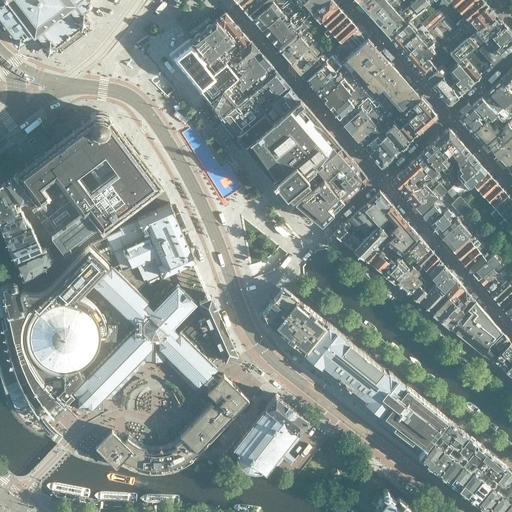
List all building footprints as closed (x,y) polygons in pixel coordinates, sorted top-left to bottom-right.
[(0,0),(0,19),(0,20),(2,22),(4,25),(6,27),(5,27),(6,28),(7,29),(8,30),(11,33),(10,33),(11,34),(12,36),(11,36),(13,39),(14,39),(16,42),(18,45),(24,41),(27,45),(38,47),(38,46),(42,43),(48,51),(56,45),(58,44),(57,44),(57,43),(79,26),(79,27),(80,27),(81,26),(89,20),(83,12),(87,9),(88,9),(89,0),(0,0)] [(253,0),(244,8),(252,17),(261,27),(288,4),(292,9),(302,0),(253,0)] [(302,21),(325,0),(302,0),(292,9),(288,4),(261,27),(276,44),(303,21),(302,21)] [(310,30),(321,20),(337,6),(332,0),(325,0),(302,21),(303,21),(308,27),(310,30)] [(420,0),(356,0),(390,37),(407,22),(414,16),(419,11),(426,6),(420,0)] [(427,30),(460,0),(447,0),(446,1),(426,19),(421,23),(422,25),(427,30)] [(439,44),(458,28),(449,18),(459,9),(465,16),(464,17),(463,16),(455,22),(459,27),(486,3),(483,0),(460,0),(427,30),(428,31),(433,38),(439,44)] [(486,36),(490,33),(503,21),(494,12),(486,3),(459,27),(458,28),(439,44),(433,38),(410,59),(421,71),(432,84),(441,76),(441,75),(446,70),(440,64),(442,62),(440,60),(446,55),(455,64),(457,62),(461,58),(464,56),(475,46),(486,36)] [(357,27),(337,6),(321,20),(328,27),(324,31),(330,37),(333,33),(340,41),(357,27)] [(426,19),(419,11),(414,16),(421,23),(426,19)] [(250,40),(225,12),(216,19),(233,39),(241,48),(250,40)] [(225,47),(233,39),(216,19),(189,39),(208,61),(216,54),(218,56),(226,49),(225,47)] [(281,50),(308,27),(303,21),(276,44),(281,50)] [(499,44),(511,31),(511,30),(503,21),(490,33),(492,36),(489,39),(494,44),(497,42),(499,44)] [(398,46),(415,31),(407,22),(390,37),(398,46)] [(428,31),(427,30),(422,25),(418,28),(421,31),(418,34),(415,31),(398,46),(404,53),(428,31)] [(291,61),(317,38),(310,30),(308,27),(281,50),(291,61)] [(347,45),(361,33),(357,27),(340,41),(337,44),(340,47),(345,43),(347,45)] [(410,59),(433,38),(428,31),(404,53),(410,59)] [(503,53),(511,44),(511,31),(499,44),(496,47),(503,53)] [(347,55),(367,38),(361,33),(347,45),(349,47),(344,52),(347,55)] [(503,53),(496,47),(494,44),(489,39),(486,36),(475,46),(492,63),(503,53)] [(300,72),(326,49),(317,38),(291,61),(300,72)] [(359,84),(386,60),(367,38),(347,55),(340,62),(343,66),(348,72),(358,83),(359,84)] [(189,39),(170,54),(208,100),(237,76),(233,71),(225,61),(215,70),(208,61),(189,39)] [(250,40),(241,48),(225,61),(233,71),(238,67),(258,50),(250,40)] [(492,63),(475,46),(464,56),(468,60),(480,74),(492,63)] [(305,78),(333,54),(328,48),(326,49),(300,72),(305,78)] [(275,69),(258,50),(238,67),(242,72),(238,74),(242,79),(245,77),(250,82),(249,83),(252,86),(261,79),(261,80),(275,69)] [(315,89),(343,66),(340,62),(333,54),(305,78),(315,89)] [(474,80),(457,62),(455,64),(446,55),(440,60),(442,62),(447,69),(455,79),(455,80),(463,90),(474,80)] [(480,74),(468,60),(465,62),(461,58),(457,62),(474,80),(480,74)] [(376,91),(398,72),(387,60),(386,60),(359,84),(366,93),(372,87),(376,91)] [(320,96),(348,72),(343,66),(315,89),(320,96)] [(269,104),(289,86),(275,69),(261,80),(261,79),(252,86),(252,89),(220,115),(237,135),(270,106),(269,104)] [(463,90),(455,80),(455,79),(447,69),(446,70),(441,75),(441,76),(432,84),(447,102),(450,102),(463,90)] [(331,108),(346,94),(358,83),(348,72),(320,96),(331,108)] [(392,121),(404,110),(420,97),(398,72),(376,91),(372,87),(366,93),(370,98),(367,101),(372,106),(375,109),(351,131),(358,140),(379,121),(382,118),(386,115),(392,121)] [(220,115),(252,89),(252,86),(249,83),(250,82),(245,77),(242,79),(238,74),(237,76),(208,100),(220,115)] [(511,82),(505,74),(499,79),(507,87),(511,82)] [(511,92),(507,87),(499,79),(493,85),(487,91),(511,117),(511,115),(511,92)] [(343,122),(359,108),(367,101),(370,98),(366,93),(359,84),(358,83),(346,94),(354,104),(339,117),(343,122)] [(244,144),(299,98),(289,86),(269,104),(270,106),(237,135),(244,144)] [(511,117),(487,91),(481,96),(497,114),(505,122),(511,117)] [(339,117),(354,104),(346,94),(331,108),(339,117)] [(435,116),(435,113),(420,96),(420,97),(404,110),(405,111),(402,113),(404,116),(418,131),(435,116)] [(497,114),(481,96),(471,105),(481,115),(484,119),(487,122),(497,114)] [(316,166),(340,145),(299,98),(244,144),(285,193),(292,198),(292,199),(294,200),(318,179),(311,170),(316,166)] [(478,119),(481,115),(471,105),(461,114),(461,117),(472,130),(481,122),(478,119)] [(351,131),(375,109),(372,106),(366,111),(368,113),(365,115),(359,108),(343,122),(351,131)] [(162,183),(159,180),(158,181),(153,174),(154,173),(152,171),(151,171),(146,165),(147,164),(145,161),(144,162),(139,155),(140,155),(139,154),(140,153),(135,147),(134,145),(133,143),(131,141),(125,134),(124,134),(123,134),(118,127),(119,127),(117,124),(116,125),(111,118),(112,118),(109,114),(109,115),(108,114),(107,113),(107,114),(106,113),(104,112),(103,112),(102,111),(101,111),(98,111),(97,111),(95,112),(94,112),(93,112),(89,115),(90,115),(89,116),(83,121),(83,120),(80,122),(81,122),(74,128),(73,127),(71,129),(71,130),(65,135),(64,134),(61,136),(62,137),(55,142),(55,141),(52,143),(53,144),(46,149),(45,148),(43,150),(44,151),(37,156),(36,155),(34,157),(34,158),(27,163),(27,162),(24,164),(25,165),(18,170),(17,169),(14,172),(15,172),(0,183),(0,220),(22,211),(20,206),(16,207),(13,200),(16,199),(19,202),(31,194),(39,204),(32,209),(55,239),(54,239),(56,242),(57,242),(61,247),(66,254),(83,236),(99,225),(102,229),(105,226),(104,226),(111,220),(112,221),(114,219),(114,218),(121,213),(121,214),(124,212),(123,211),(130,206),(131,207),(133,205),(132,204),(139,199),(140,200),(142,198),(142,197),(149,192),(149,193),(152,191),(151,190),(158,185),(159,186),(162,183)] [(496,130),(505,122),(497,114),(487,122),(484,119),(481,122),(472,130),(484,143),(497,131),(496,130)] [(392,121),(386,115),(382,118),(388,124),(392,121)] [(491,150),(511,131),(511,115),(511,117),(505,122),(496,130),(497,131),(484,143),(491,150)] [(418,131),(404,116),(401,118),(405,123),(403,124),(413,135),(418,131)] [(363,145),(373,137),(379,132),(376,128),(381,124),(379,121),(358,140),(363,145)] [(413,135),(403,124),(401,126),(397,122),(395,124),(408,140),(413,135)] [(408,140),(395,124),(394,123),(388,128),(386,126),(382,129),(399,148),(401,147),(403,149),(411,142),(408,140)] [(382,129),(379,132),(373,137),(378,143),(390,157),(399,148),(382,129)] [(463,144),(450,129),(446,129),(435,139),(450,156),(453,154),(463,144)] [(496,157),(497,157),(511,142),(511,131),(491,150),(496,157)] [(366,154),(378,143),(373,137),(363,145),(366,149),(364,151),(366,154)] [(450,156),(435,139),(428,145),(448,168),(450,170),(454,167),(451,165),(455,161),(450,156)] [(511,142),(497,157),(508,169),(511,165),(511,142)] [(390,157),(378,143),(366,154),(376,165),(379,163),(381,165),(390,157)] [(460,165),(472,154),(463,144),(453,154),(458,160),(456,161),(460,165)] [(367,175),(340,145),(316,166),(323,175),(343,200),(366,179),(367,175)] [(448,168),(428,145),(421,151),(436,167),(439,165),(444,171),(448,168)] [(436,167),(421,151),(415,157),(429,173),(436,167)] [(464,178),(480,163),(472,154),(460,165),(458,166),(461,169),(458,171),(461,174),(458,177),(459,178),(460,180),(463,177),(464,178)] [(446,189),(439,182),(438,183),(429,173),(415,157),(393,177),(394,178),(394,180),(393,180),(404,192),(414,204),(415,204),(420,210),(433,198),(435,199),(446,189)] [(467,187),(486,170),(480,163),(464,178),(463,177),(460,180),(459,178),(446,189),(452,196),(456,192),(459,195),(462,192),(467,187)] [(478,189),(492,177),(486,170),(467,187),(470,191),(475,186),(478,189)] [(343,200),(323,175),(318,179),(294,200),(321,222),(343,200)] [(479,200),(498,183),(492,177),(478,189),(481,192),(476,197),(479,200)] [(490,202),(504,190),(498,183),(479,200),(482,204),(487,199),(490,202)] [(430,222),(449,204),(455,199),(452,196),(446,189),(435,199),(433,198),(420,210),(430,222)] [(490,213),(509,196),(504,190),(490,202),(492,205),(487,210),(490,213)] [(394,224),(383,211),(390,203),(380,191),(378,191),(362,205),(378,223),(386,232),(394,224)] [(473,205),(467,199),(462,192),(459,195),(455,199),(449,204),(456,212),(459,210),(461,212),(466,208),(467,210),(473,205)] [(501,215),(511,205),(511,198),(509,196),(490,213),(493,216),(498,212),(501,215)] [(185,239),(174,214),(175,214),(170,202),(137,217),(138,219),(120,227),(121,229),(90,243),(111,264),(112,264),(118,261),(121,269),(128,265),(132,273),(139,269),(144,281),(147,279),(148,282),(154,284),(159,282),(161,276),(160,273),(162,272),(163,274),(182,266),(188,263),(188,264),(190,264),(190,262),(194,260),(194,261),(196,260),(191,248),(190,249),(185,239)] [(382,237),(378,241),(397,256),(400,252),(418,234),(407,222),(401,215),(390,203),(383,211),(394,224),(386,232),(382,237)] [(437,230),(457,212),(456,212),(449,204),(430,222),(437,230)] [(378,223),(362,205),(348,218),(357,227),(358,226),(366,234),(370,231),(366,228),(369,225),(367,224),(369,222),(374,227),(378,223)] [(502,226),(511,216),(511,205),(501,215),(504,218),(499,223),(502,226)] [(455,252),(469,239),(482,227),(467,210),(466,208),(461,212),(439,233),(444,239),(450,245),(455,252)] [(30,223),(26,218),(22,211),(0,220),(0,223),(1,225),(2,229),(3,229),(5,234),(30,223)] [(366,234),(358,226),(357,227),(348,218),(342,224),(334,232),(344,240),(354,248),(366,234)] [(30,223),(5,234),(10,246),(36,235),(30,223)] [(382,237),(386,232),(378,223),(374,227),(370,231),(366,234),(354,248),(363,256),(375,244),(378,241),(382,237)] [(460,258),(488,233),(485,230),(472,242),(469,239),(455,252),(460,258)] [(466,264),(493,239),(490,236),(488,233),(460,258),(466,264)] [(415,260),(428,246),(418,234),(400,252),(411,264),(415,260)] [(42,248),(36,235),(10,246),(16,259),(42,248)] [(471,270),(499,245),(493,239),(466,264),(471,270)] [(102,316),(101,314),(100,311),(98,309),(97,307),(95,305),(94,304),(91,302),(89,300),(87,298),(85,297),(83,296),(81,295),(79,294),(109,264),(89,244),(49,285),(48,286),(46,288),(44,288),(42,289),(40,290),(38,291),(36,291),(33,291),(31,291),(29,290),(28,290),(26,290),(24,288),(23,288),(22,288),(21,289),(20,289),(20,290),(19,291),(19,292),(17,292),(16,286),(10,283),(10,282),(3,284),(3,282),(0,282),(0,313),(0,315),(3,314),(4,317),(2,317),(2,316),(1,316),(1,319),(0,318),(0,350),(2,360),(7,374),(15,372),(18,379),(19,381),(19,383),(21,386),(23,390),(25,395),(27,398),(28,399),(30,398),(32,402),(35,406),(42,402),(42,403),(42,402),(46,408),(46,409),(47,410),(48,410),(48,409),(49,407),(50,401),(56,401),(58,400),(59,400),(60,400),(59,399),(64,404),(74,394),(70,390),(83,377),(79,367),(81,366),(83,365),(85,364),(88,362),(90,360),(91,358),(93,355),(95,354),(96,352),(97,350),(97,349),(98,347),(98,345),(99,344),(99,343),(100,341),(100,339),(100,338),(100,336),(100,334),(107,334),(106,332),(106,330),(106,329),(106,326),(105,324),(105,322),(104,319),(103,318),(102,316)] [(370,261),(378,252),(375,250),(378,247),(375,244),(363,256),(370,261)] [(492,266),(506,253),(499,245),(471,270),(471,271),(477,277),(491,265),(492,266)] [(33,273),(51,260),(52,260),(50,255),(45,246),(42,248),(16,259),(20,270),(22,274),(26,276),(33,273)] [(417,269),(434,252),(428,246),(415,260),(418,262),(414,266),(417,269)] [(382,271),(394,259),(381,249),(378,252),(370,261),(382,271)] [(427,271),(439,259),(434,252),(417,269),(420,272),(424,269),(427,271)] [(506,275),(511,270),(511,260),(507,255),(506,253),(492,266),(491,265),(477,277),(491,292),(505,279),(502,276),(504,274),(506,275)] [(395,281),(407,268),(396,257),(394,259),(382,271),(395,281)] [(431,276),(433,273),(435,272),(443,263),(439,259),(427,271),(431,276)] [(178,332),(172,327),(173,326),(175,323),(177,322),(179,319),(179,320),(181,318),(183,315),(183,316),(185,314),(184,314),(187,311),(187,312),(188,310),(191,308),(192,306),(194,304),(195,304),(196,302),(194,299),(191,296),(188,294),(186,292),(185,291),(183,288),(183,289),(179,285),(180,285),(177,283),(175,285),(173,287),(171,289),(169,291),(167,293),(168,293),(165,295),(163,297),(164,297),(161,299),(160,301),(158,303),(157,303),(156,304),(156,305),(154,307),(153,308),(147,302),(149,300),(137,289),(144,281),(139,269),(132,273),(128,265),(121,269),(118,261),(112,264),(111,264),(93,283),(133,322),(135,322),(135,328),(133,328),(83,379),(103,398),(152,347),(152,339),(155,339),(158,339),(158,347),(198,386),(204,380),(207,384),(210,386),(207,390),(211,394),(214,396),(215,396),(229,382),(228,381),(230,380),(227,377),(223,373),(218,379),(215,376),(211,373),(217,367),(213,363),(214,362),(224,357),(202,310),(181,332),(180,330),(178,332)] [(445,276),(450,271),(443,263),(435,272),(442,278),(443,279),(445,276)] [(417,269),(414,266),(412,264),(408,268),(407,268),(395,281),(410,293),(422,281),(426,277),(420,272),(417,269)] [(442,290),(455,277),(450,271),(445,276),(443,279),(442,278),(441,280),(443,282),(438,287),(442,290)] [(443,282),(441,280),(433,273),(431,276),(437,281),(434,283),(438,287),(443,282)] [(419,300),(433,286),(432,285),(434,284),(427,276),(426,277),(422,281),(410,293),(419,300)] [(453,300),(464,288),(455,277),(442,290),(448,296),(453,300)] [(495,297),(511,282),(511,277),(507,281),(505,279),(491,292),(495,297)] [(500,303),(511,291),(511,282),(495,297),(500,303)] [(432,311),(448,296),(442,290),(438,287),(434,283),(434,284),(432,285),(433,286),(419,300),(432,311)] [(463,310),(466,307),(474,299),(464,288),(453,300),(463,310)] [(326,321),(289,291),(289,292),(281,290),(281,289),(262,312),(263,312),(266,320),(303,349),(303,350),(304,350),(305,350),(328,322),(327,321),(327,320),(326,321)] [(504,308),(511,301),(511,291),(500,303),(504,308)] [(238,353),(212,295),(211,296),(211,295),(210,296),(199,300),(199,301),(202,310),(224,357),(225,360),(225,359),(226,360),(227,359),(236,355),(237,355),(237,354),(238,353)] [(463,310),(453,300),(448,296),(432,311),(449,325),(449,324),(459,314),(463,310)] [(501,330),(478,303),(474,299),(466,307),(470,310),(463,318),(459,314),(449,324),(492,359),(498,351),(495,348),(489,342),(491,340),(492,340),(501,330)] [(382,367),(365,354),(348,340),(349,340),(343,336),(344,335),(328,322),(305,350),(305,351),(321,364),(323,361),(339,374),(337,376),(349,386),(351,384),(367,397),(365,399),(372,404),(381,412),(381,411),(383,412),(391,402),(397,395),(405,384),(404,383),(388,370),(388,371),(382,367)] [(498,351),(500,349),(509,340),(501,330),(492,340),(491,341),(497,347),(495,348),(498,351)] [(511,343),(509,340),(500,349),(511,360),(511,343)] [(511,360),(500,349),(498,351),(492,359),(504,369),(511,360)] [(103,398),(83,379),(72,390),(78,396),(78,397),(78,408),(78,410),(103,409),(103,398)] [(233,413),(248,397),(250,395),(242,388),(241,386),(241,385),(240,384),(238,382),(237,381),(236,380),(235,380),(233,379),(231,381),(230,380),(228,381),(229,382),(215,396),(214,396),(219,402),(215,406),(211,402),(205,409),(224,428),(236,416),(233,413)] [(448,418),(405,384),(397,395),(407,403),(403,407),(401,405),(400,406),(398,404),(396,407),(391,402),(383,412),(382,413),(395,423),(394,424),(393,425),(394,426),(410,438),(409,438),(411,439),(412,438),(413,436),(425,446),(434,436),(430,433),(436,425),(440,428),(448,418)] [(265,472),(297,431),(298,432),(298,431),(308,419),(296,410),(292,406),(290,405),(287,403),(275,394),(265,406),(266,406),(262,412),(261,412),(233,447),(236,450),(236,451),(236,453),(236,454),(237,456),(237,457),(237,458),(238,460),(239,462),(240,463),(242,465),(244,467),(246,468),(247,469),(248,469),(250,470),(253,470),(254,471),(257,471),(258,470),(260,470),(261,470),(261,469),(265,472)] [(200,453),(224,428),(205,409),(180,434),(184,438),(200,453)] [(446,440),(457,426),(448,418),(440,428),(437,432),(446,440)] [(311,422),(308,419),(298,431),(301,434),(311,422)] [(456,447),(467,433),(457,426),(446,440),(451,443),(456,447)] [(117,459),(133,443),(127,438),(124,441),(112,429),(95,446),(112,462),(113,463),(116,465),(120,461),(119,461),(117,459)] [(288,451),(301,434),(298,431),(298,432),(297,431),(265,472),(269,475),(283,458),(289,463),(294,457),(288,451)] [(428,463),(446,440),(437,432),(434,436),(425,446),(421,452),(418,455),(428,463)] [(466,455),(476,441),(467,433),(456,447),(461,451),(466,455)] [(193,459),(199,454),(200,453),(184,438),(176,444),(175,444),(166,448),(161,449),(156,450),(146,448),(144,448),(136,445),(135,444),(133,443),(117,459),(119,461),(120,461),(121,462),(128,466),(131,467),(138,470),(141,470),(149,472),(152,472),(160,472),(163,471),(171,470),(173,469),(181,466),(183,465),(191,461),(193,459)] [(437,471),(452,452),(447,448),(451,443),(446,440),(428,463),(437,471)] [(475,462),(486,449),(477,441),(476,441),(466,455),(470,458),(475,462)] [(485,470),(495,456),(486,449),(475,462),(480,466),(485,470)] [(447,478),(466,455),(461,451),(457,456),(452,452),(437,471),(447,478)] [(456,485),(471,467),(466,463),(470,458),(466,455),(447,478),(456,485)] [(494,477),(505,464),(495,456),(485,470),(490,473),(494,477)] [(466,493),(481,474),(476,470),(480,466),(475,462),(471,467),(456,485),(466,493)] [(504,484),(511,474),(511,469),(505,464),(494,477),(499,480),(504,484)] [(475,500),(476,500),(494,477),(490,473),(486,478),(481,474),(466,493),(475,500)] [(485,507),(500,489),(495,485),(499,480),(494,477),(476,500),(485,507)] [(385,511),(396,499),(388,492),(389,491),(385,488),(383,492),(384,493),(382,495),(380,494),(377,498),(379,499),(377,502),(377,504),(378,505),(375,509),(378,511),(385,511)] [(490,511),(496,511),(511,493),(511,490),(509,488),(505,493),(500,489),(485,507),(490,511)] [(354,503),(361,494),(356,490),(348,499),(354,503)] [(511,511),(511,493),(496,511),(511,511)] [(402,511),(407,507),(409,504),(398,495),(396,499),(385,511),(402,511)]
